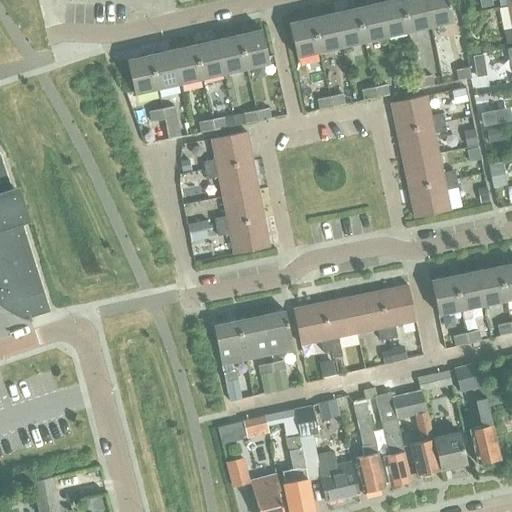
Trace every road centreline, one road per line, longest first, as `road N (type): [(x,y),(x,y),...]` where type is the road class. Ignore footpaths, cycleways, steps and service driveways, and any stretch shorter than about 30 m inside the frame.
road 1 (residential): [(295,271),(265,140),(376,117),(398,248)]
road 2 (residential): [(72,330),(99,314),(295,271)]
road 3 (residential): [(58,34),(100,36),(269,0)]
road 4 (residential): [(129,511),(85,346),(72,330)]
